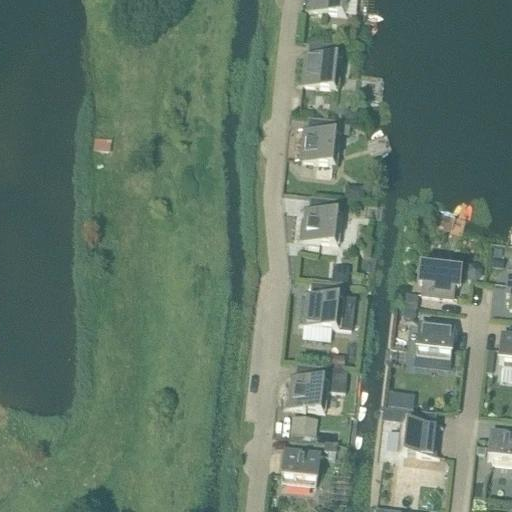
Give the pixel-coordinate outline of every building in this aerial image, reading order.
[(305,12),(304,14),(347,18),(347,17),(341,16),(342,0),(311,0),(310,13),(305,12)] [(296,87),(296,89),(339,93),(339,92),(333,91),(336,62),(342,63),(342,62),(340,61),(341,49),(333,48),(331,61),(300,57),(300,58),(306,59),(302,88),(296,87)] [(346,119),(345,125),(351,125),(357,126),(358,114),(352,113),(346,119)] [(295,163),(295,164),(337,169),(337,168),(331,167),(334,138),(340,139),(341,137),(339,137),(340,124),(331,123),(330,136),(298,133),(298,134),(304,135),(301,164),(295,163)] [(340,124),(339,137),(341,137),(350,138),(351,125),(345,125),(340,124)] [(346,189),(345,203),(363,205),(364,197),(360,190),(346,189)] [(297,243),(297,244),(339,248),(339,247),(333,246),(336,217),(342,218),(342,217),(340,217),(342,204),(333,203),(332,216),(300,212),(300,213),(306,214),(303,243),(297,243)] [(465,268),(464,274),(469,279),(475,280),(480,276),(480,269),(476,264),(470,264),(465,268)] [(331,268),(329,284),(346,286),(348,269),(331,268)] [(420,270),(418,287),(423,287),(422,300),(452,303),(454,291),(458,291),(460,274),(447,273),(447,269),(434,268),(434,271),(420,270)] [(298,327),(298,328),(340,333),(351,334),(354,303),(342,301),(343,289),(335,288),(321,286),(320,299),(302,297),(302,298),(307,299),(304,328),(298,327)] [(405,298),(404,310),(416,311),(417,299),(405,298)] [(404,312),(403,320),(415,321),(416,313),(404,312)] [(419,326),(415,361),(416,361),(417,354),(450,358),(449,364),(450,365),(454,330),(419,326)] [(511,338),(501,337),(498,366),(504,366),(504,371),(511,372),(511,338)] [(329,363),(328,371),(344,373),(345,365),(329,363)] [(283,410),(283,411),(325,416),(326,415),(319,414),(322,395),(345,397),(347,374),(328,372),(328,371),(319,370),(318,383),(287,380),(286,381),(292,382),(289,411),(283,410)] [(389,394),(387,408),(411,410),(413,396),(389,394)] [(397,456),(397,457),(439,462),(439,461),(433,460),(437,431),(443,432),(443,430),(411,427),(413,414),(404,413),(402,426),(400,426),(400,427),(406,428),(403,457),(397,456)] [(294,419),(292,437),(304,438),(306,420),(294,419)] [(511,437),(490,435),(487,463),(511,465),(511,437)] [(324,445),(324,453),(335,455),(336,447),(324,445)] [(477,449),(476,457),(485,458),(485,450),(477,449)] [(284,454),(281,488),(282,488),(283,482),(315,485),(314,492),(316,492),(319,458),(284,454)]
